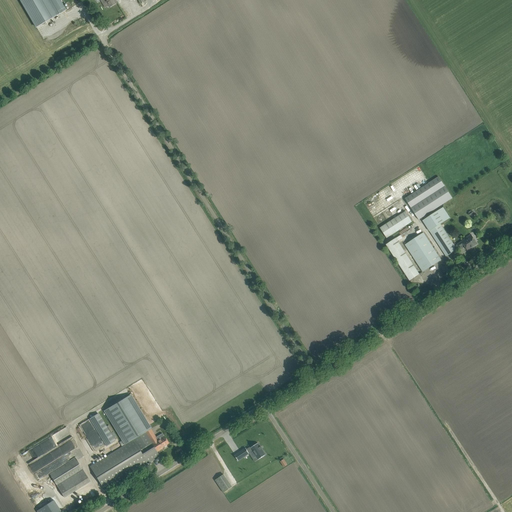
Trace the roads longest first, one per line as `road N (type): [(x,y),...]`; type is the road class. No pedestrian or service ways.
road 1 (unclassified): [(313,373),(103,39),(156,1)]
road 2 (unclassified): [(313,373),(511,246)]
road 3 (unclassified): [(99,511),(264,405)]
road 4 (unclassified): [(334,511),(264,405)]
